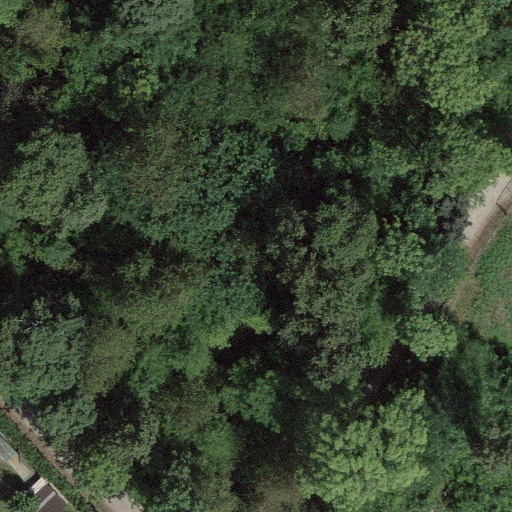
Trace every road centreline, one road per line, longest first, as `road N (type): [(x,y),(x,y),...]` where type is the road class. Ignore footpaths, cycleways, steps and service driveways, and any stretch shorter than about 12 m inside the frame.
road 1 (track): [(511,156),(292,467),(243,511)]
road 2 (track): [(136,511),(0,375)]
